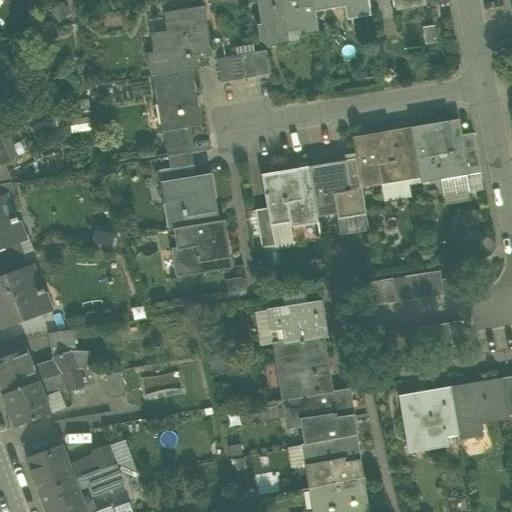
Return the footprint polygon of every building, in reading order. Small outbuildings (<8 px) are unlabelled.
[(313,12),(312,4),(311,0),(257,0),(263,31),(272,34),(277,33),(284,39),(317,34),(313,12)] [(370,16),(367,0),(311,0),(312,4),(335,0),(343,0),(345,7),(347,20),(370,16)] [(343,0),(335,0),(312,4),(313,12),(345,7),(343,0)] [(399,0),(401,10),(425,6),(424,0),(399,0)] [(62,2),(49,11),(57,23),(70,14),(62,2)] [(157,40),(162,74),(190,70),(197,69),(196,58),(202,57),(201,49),(211,48),(204,8),(168,14),(172,37),(157,40)] [(154,76),(162,74),(157,40),(172,37),(168,14),(163,14),(166,31),(150,34),(154,53),(147,54),(150,76),(154,76)] [(436,43),(434,26),(422,28),(425,45),(436,43)] [(268,53),(252,55),(256,79),(272,76),(268,53)] [(244,81),(256,79),(252,55),(240,57),(244,81)] [(233,83),(244,81),(240,57),(229,59),(233,83)] [(221,85),(233,83),(229,59),(217,61),(221,85)] [(199,125),(190,70),(162,74),(154,76),(163,131),(187,127),(199,125)] [(89,117),(69,120),(71,134),(91,131),(89,117)] [(438,170),(439,180),(467,175),(461,136),(458,120),(411,128),(413,139),(418,173),(438,170)] [(163,131),(167,157),(191,153),(187,127),(163,131)] [(411,128),(401,130),(403,141),(413,139),(411,128)] [(352,138),(355,159),(360,186),(380,182),(381,186),(408,182),(410,181),(403,141),(401,130),(400,130),(400,134),(391,136),(390,132),(352,138)] [(461,136),(467,175),(479,173),(480,173),(473,134),(461,136)] [(0,164),(4,163),(17,158),(7,136),(0,139),(0,164)] [(403,141),(410,181),(419,180),(418,173),(413,139),(403,141)] [(193,165),(191,153),(167,157),(170,169),(193,165)] [(355,159),(308,168),(316,213),(335,209),(337,220),(365,215),(360,186),(355,159)] [(12,183),(4,163),(0,164),(0,184),(10,183),(12,183)] [(195,178),(193,165),(170,169),(159,171),(161,184),(165,183),(195,178)] [(317,222),(316,213),(308,168),(262,175),(268,209),(270,223),(289,220),(290,227),(317,222)] [(420,183),(439,180),(438,170),(418,173),(419,180),(420,183)] [(479,173),(467,175),(439,180),(442,194),(468,190),(468,191),(482,189),(479,173)] [(168,231),(176,229),(215,223),(213,214),(217,213),(211,175),(195,178),(165,183),(168,203),(163,203),(168,231)] [(408,182),(381,186),(384,202),(411,197),(408,182)] [(0,198),(6,197),(7,201),(15,198),(10,183),(0,184),(0,198)] [(468,191),(468,190),(442,194),(445,205),(470,201),(468,191)] [(0,247),(18,241),(19,241),(12,225),(18,223),(16,219),(14,219),(7,201),(6,197),(0,198),(0,247)] [(254,211),(259,238),(272,236),(270,223),(268,209),(254,211)] [(259,238),(254,211),(246,213),(251,239),(259,238)] [(365,215),(337,220),(340,236),(368,231),(365,215)] [(289,220),(270,223),(272,236),(274,247),(293,244),(293,241),(290,227),(289,220)] [(18,241),(24,255),(34,251),(22,221),(18,223),(12,225),(19,241),(18,241)] [(223,221),(215,223),(176,229),(179,248),(171,249),(175,279),(232,269),(223,221)] [(317,222),(290,227),(293,241),(319,236),(317,222)] [(117,229),(94,225),(91,243),(114,247),(117,229)] [(471,227),(461,243),(474,252),(485,236),(471,227)] [(259,238),(261,249),(274,247),(272,236),(259,238)] [(0,247),(0,263),(24,255),(18,241),(0,247)] [(29,269),(24,255),(0,263),(0,271),(3,279),(28,270),(29,269)] [(0,280),(0,329),(44,313),(38,297),(44,295),(42,289),(40,290),(32,268),(29,269),(28,270),(3,279),(0,280)] [(439,271),(427,273),(431,297),(443,295),(440,278),(439,271)] [(419,299),(431,297),(427,273),(415,275),(419,299)] [(408,301),(419,299),(415,275),(404,277),(408,301)] [(440,278),(443,295),(455,293),(452,276),(440,278)] [(243,277),(226,280),(228,298),(239,296),(245,295),(243,277)] [(396,303),(408,301),(404,277),(392,279),(396,303)] [(384,305),(396,303),(392,279),(380,281),(384,305)] [(372,306),(384,305),(380,281),(368,283),(372,306)] [(360,308),(372,306),(368,283),(356,285),(360,308)] [(284,310),(307,306),(305,293),(282,296),(284,310)] [(282,330),(284,343),(322,337),(325,336),(320,304),(307,306),(284,310),(268,312),(272,332),(282,330)] [(272,332),(268,312),(254,315),(260,348),(273,345),(284,343),(282,330),(272,332)] [(460,321),(448,323),(451,347),(463,345),(463,344),(460,321)] [(448,323),(436,325),(439,348),(451,347),(448,323)] [(427,350),(439,348),(436,325),(424,327),(427,350)] [(412,328),(412,329),(416,352),(427,350),(424,327),(424,326),(412,328)] [(412,329),(400,330),(404,354),(416,352),(412,329)] [(400,330),(388,332),(392,356),(404,354),(400,330)] [(388,332),(377,334),(380,358),(392,356),(388,332)] [(47,336),(49,350),(73,347),(71,333),(47,336)] [(368,359),(380,358),(377,334),(365,336),(368,359)] [(332,393),(322,337),(284,343),(273,345),(277,366),(285,365),(287,379),(282,380),(286,401),(332,393)] [(0,359),(0,391),(2,396),(37,383),(33,371),(25,350),(0,359)] [(52,358),(54,363),(59,375),(77,370),(70,352),(52,358)] [(86,352),(70,352),(77,370),(91,366),(86,352)] [(38,382),(59,375),(54,363),(33,371),(37,383),(38,382)] [(77,370),(59,375),(63,386),(66,393),(84,386),(77,370)] [(105,375),(111,400),(125,397),(119,372),(105,375)] [(43,394),(63,386),(59,375),(38,382),(43,394)] [(511,377),(501,380),(508,416),(511,415),(511,377)] [(508,419),(508,416),(501,380),(470,385),(471,391),(451,395),(458,435),(459,441),(482,436),(480,423),(508,419)] [(38,382),(37,383),(2,396),(14,428),(50,414),(44,397),(43,394),(38,382)] [(470,385),(450,388),(451,391),(451,395),(471,391),(470,385)] [(337,392),(332,393),(286,401),(283,401),(288,426),(307,422),(311,444),(357,435),(358,435),(350,390),(337,392)] [(446,437),(458,435),(451,395),(451,391),(442,393),(441,390),(399,397),(406,437),(422,434),(424,449),(448,445),(446,437)] [(59,391),(44,397),(50,414),(65,408),(59,391)] [(409,452),(424,449),(422,434),(406,437),(409,452)] [(366,477),(357,435),(311,444),(315,465),(306,467),(306,470),(314,468),(318,487),(366,477)] [(446,437),(448,445),(460,443),(459,441),(458,435),(446,437)] [(125,441),(109,447),(115,465),(138,475),(125,441)] [(302,446),(306,467),(315,465),(311,444),(302,446)] [(306,467),(302,446),(287,449),(291,470),(306,467)] [(39,494),(74,480),(70,468),(62,447),(26,461),(39,494)] [(93,459),(97,471),(115,465),(109,447),(91,453),(93,459)] [(93,459),(70,468),(74,480),(97,471),(93,459)] [(115,465),(97,471),(101,481),(104,488),(122,482),(115,465)] [(310,489),(318,487),(314,468),(306,470),(310,489)] [(78,490),(101,481),(97,471),(74,480),(78,490)] [(373,511),(366,477),(318,487),(322,509),(315,510),(315,511),(373,511)] [(86,511),(82,501),(78,490),(74,480),(39,494),(45,511),(86,511)] [(86,500),(82,501),(86,511),(91,511),(94,511),(93,509),(93,510),(90,502),(86,500)] [(115,511),(132,511),(130,502),(114,508),(115,511)]
